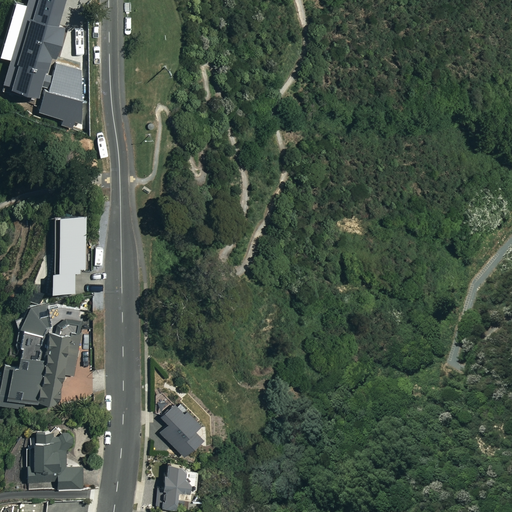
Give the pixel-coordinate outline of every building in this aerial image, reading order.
[(60,22),(54,20),(61,0),(30,0),(30,3),(24,2),(0,74),(0,77),(26,86),(33,63),(40,65),(44,52),(50,54),(60,22)] [(83,210),(53,211),(53,267),(46,267),(46,290),(73,289),(73,268),(83,268),(83,210)] [(80,333),(50,328),(45,304),(24,301),(16,348),(23,349),(20,363),(0,359),(0,401),(19,404),(20,397),(55,403),(60,372),(73,374),(80,333)] [(194,418),(171,396),(156,412),(164,421),(156,429),(180,451),(198,432),(189,424),(194,418)] [(65,430),(27,428),(24,478),(55,480),(54,485),(80,487),(81,466),(63,465),(65,430)] [(178,458),(158,458),(159,504),(172,503),(172,492),(183,492),(182,473),(179,473),(178,458)] [(45,511),(46,502),(20,502),(19,511),(12,511),(7,511),(6,511),(45,511)]
